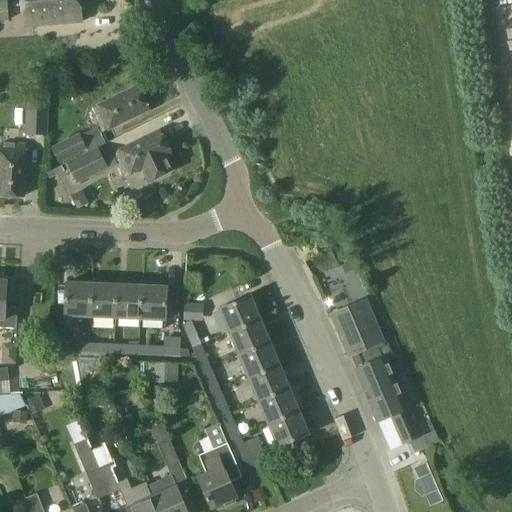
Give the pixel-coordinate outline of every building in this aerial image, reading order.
[(55,0),(23,2),(25,25),(82,21),(80,0),(55,0)] [(0,3),(0,21),(8,21),(7,3),(0,3)] [(91,109),(102,132),(149,109),(138,86),(91,109)] [(27,98),(26,134),(45,135),(46,98),(27,98)] [(113,153),(124,176),(171,154),(160,131),(113,153)] [(51,148),(59,165),(87,151),(79,134),(51,148)] [(0,153),(0,194),(24,196),(26,144),(0,143),(0,153)] [(61,166),(72,187),(107,169),(97,148),(61,166)] [(61,167),(46,174),(49,180),(64,173),(61,167)] [(357,271),(353,262),(341,267),(345,276),(357,271)] [(0,328),(16,329),(17,309),(6,308),(8,281),(0,280),(0,328)] [(64,315),(90,317),(92,284),(66,282),(64,315)] [(90,317),(115,318),(117,285),(92,284),(90,317)] [(115,318),(140,320),(141,286),(117,285),(115,318)] [(140,320),(165,321),(167,288),(141,286),(140,320)] [(220,310),(230,333),(261,321),(251,297),(220,310)] [(392,417),(404,445),(424,436),(418,424),(415,426),(392,374),(398,371),(387,345),(385,346),(365,300),(331,315),(349,357),(351,356),(356,368),(355,369),(378,422),(392,417)] [(183,321),(202,321),(203,306),(183,305),(183,321)] [(230,333),(240,356),(270,344),(261,321),(230,333)] [(182,325),(193,349),(201,346),(191,322),(182,325)] [(50,352),(88,354),(89,344),(64,343),(65,330),(51,329),(50,352)] [(88,354),(113,355),(114,345),(89,344),(88,354)] [(240,356),(250,379),(280,366),(270,344),(240,356)] [(113,355),(138,356),(138,346),(114,345),(113,355)] [(138,356),(164,357),(164,347),(138,346),(138,356)] [(193,349),(202,372),(211,369),(201,346),(193,349)] [(146,383),(177,385),(178,366),(147,364),(146,383)] [(250,379),(259,402),(290,389),(280,366),(250,379)] [(7,369),(0,369),(0,382),(9,382),(7,369)] [(202,372),(212,395),(221,392),(211,369),(202,372)] [(259,402),(269,425),(299,412),(290,389),(259,402)] [(25,391),(0,397),(0,412),(29,405),(25,391)] [(212,395),(222,418),(230,414),(221,392),(212,395)] [(269,425),(279,449),(309,436),(299,412),(269,425)] [(222,418),(231,441),(240,437),(230,414),(222,418)] [(199,479),(212,509),(237,498),(226,472),(237,468),(219,425),(204,431),(213,451),(199,456),(208,476),(199,479)] [(152,433),(168,472),(180,467),(164,428),(152,433)] [(240,437),(231,441),(245,474),(254,470),(253,469),(268,463),(263,451),(248,457),(240,437)] [(73,445),(97,500),(109,494),(99,469),(98,469),(85,440),(73,445)] [(99,469),(109,494),(120,490),(108,464),(99,469)] [(448,470),(436,474),(441,485),(452,481),(448,470)] [(148,486),(158,511),(187,511),(172,476),(148,486)] [(129,509),(129,511),(158,511),(148,486),(146,487),(151,499),(129,509)] [(43,511),(37,494),(25,499),(30,511),(43,511)] [(458,496),(447,500),(451,511),(463,507),(458,496)]
